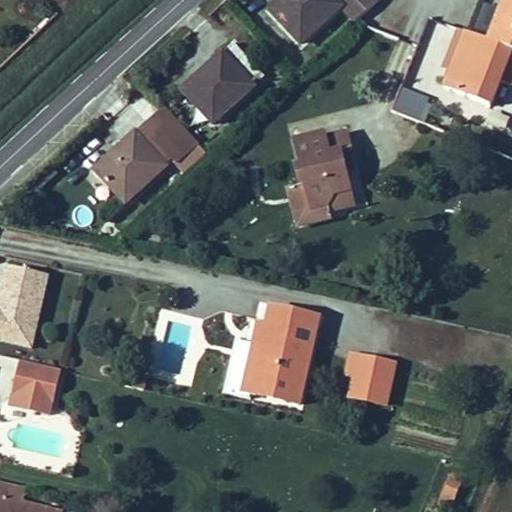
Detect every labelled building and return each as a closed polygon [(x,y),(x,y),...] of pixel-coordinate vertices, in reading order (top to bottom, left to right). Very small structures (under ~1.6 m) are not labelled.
[(282,33),(318,0),(346,0),(349,3),(351,0),(255,0),(255,1),(282,33)] [(478,93),(499,39),(511,43),(511,0),(487,0),(476,29),(453,19),(431,75),(478,93)] [(216,37),(165,85),(193,115),(244,67),(216,37)] [(401,89),(393,113),(427,123),(435,99),(401,89)] [(320,133),(316,117),(315,112),(284,120),(295,163),(279,167),(289,204),(322,196),(320,189),(318,184),(325,173),(340,170),(336,152),(331,130),(320,133)] [(342,128),(338,112),(316,117),(320,133),(331,130),(336,152),(343,150),(338,129),(342,128)] [(126,121),(75,166),(105,195),(154,151),(126,121)] [(318,184),(320,189),(344,184),(340,170),(325,173),(318,184)] [(0,343),(34,351),(50,276),(4,266),(0,283),(0,343)] [(247,322),(233,386),(276,395),(296,309),(252,299),(247,322)] [(223,383),(233,386),(247,322),(237,320),(223,383)] [(5,352),(0,372),(0,385),(35,394),(42,360),(5,352)] [(368,370),(334,362),(327,392),(361,400),(368,370)] [(0,473),(0,511),(44,511),(47,501),(6,491),(10,475),(0,473)] [(445,475),(440,500),(457,504),(463,479),(445,475)]
